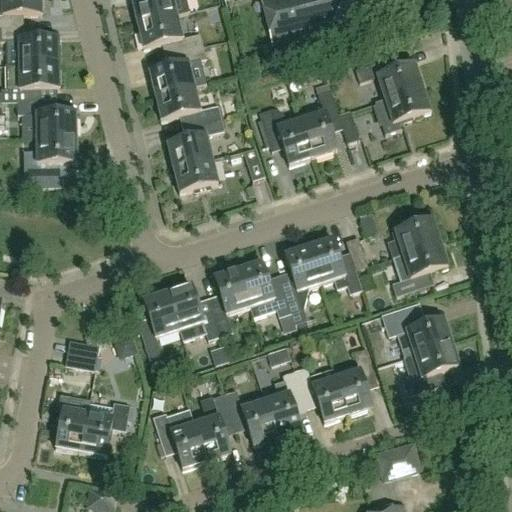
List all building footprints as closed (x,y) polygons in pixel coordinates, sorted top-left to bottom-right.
[(24,21),(42,21),(41,0),(1,0),(2,20),(0,20),(0,33),(24,33),(24,21)] [(190,17),(185,0),(149,0),(150,1),(131,5),(137,30),(176,20),(190,17)] [(357,25),(350,0),(270,0),(262,2),(273,49),(336,33),(336,30),(357,25)] [(143,54),(171,47),(174,59),(203,52),(200,39),(182,43),(176,20),(137,30),(143,54)] [(58,70),(58,44),(30,45),(30,33),(24,33),(0,33),(0,46),(18,46),(19,70),(58,70)] [(203,52),(174,59),(177,70),(149,77),(155,102),(194,92),(188,69),(206,64),(203,52)] [(423,93),(415,69),(388,78),(384,67),(356,76),(360,88),(377,83),(384,105),(385,106),(423,93)] [(59,95),(58,70),(19,70),(6,70),(7,95),(1,95),(1,98),(0,97),(0,107),(1,108),(17,108),(31,107),(30,95),(59,95)] [(337,155),(328,128),(340,124),(339,121),(328,86),(315,90),(324,118),(301,126),(313,163),(337,155)] [(161,126),(189,119),(191,131),(221,124),(218,111),(200,116),(194,92),(155,102),(161,126)] [(430,117),(423,93),(385,106),(384,105),(375,108),(385,140),(402,134),(399,127),(430,117)] [(75,118),(47,118),(46,106),(31,107),(17,108),(18,120),(21,120),(22,144),(36,143),(36,144),(76,143),(75,118)] [(269,148),(281,144),(289,170),(313,163),(301,126),(287,130),(285,122),(284,120),(282,118),(281,117),(279,116),(277,115),(276,115),(272,115),(259,119),(269,148)] [(360,144),(351,117),(339,121),(340,124),(347,148),(360,144)] [(212,164),(206,141),(224,136),(221,124),(191,131),(194,143),(167,149),(173,174),(212,164)] [(48,169),(76,168),(76,143),(36,144),(37,158),(29,158),(29,169),(18,169),(19,182),(48,181),(48,169)] [(264,182),(255,154),(243,158),(252,186),(264,182)] [(179,198),(218,189),(212,164),(173,174),(179,198)] [(371,218),(359,222),(366,244),(378,240),(371,218)] [(394,263),(402,260),(440,248),(432,224),(394,237),(397,245),(388,248),(393,263),(394,263)] [(367,272),(358,243),(346,247),(352,267),(355,276),(355,275),(367,272)] [(341,271),(332,244),(308,252),(321,290),(334,285),(337,296),(347,292),(349,300),(362,296),(355,275),(355,276),(352,267),(341,271)] [(421,281),(448,272),(440,248),(402,260),(394,263),(401,286),(392,289),(396,302),(425,293),(421,281)] [(267,272),(281,270),(277,249),(263,252),(267,272)] [(282,290),(296,334),(297,334),(295,330),(298,329),(299,333),(307,330),(306,326),(307,326),(303,315),(309,294),(321,290),(308,252),(284,260),(293,287),(282,290)] [(270,294),(261,267),(238,275),(250,313),(253,323),(276,316),(278,323),(280,322),(285,337),(296,334),(282,290),(270,294)] [(222,310),(211,314),(220,342),(232,338),(226,320),(250,313),(238,275),(214,283),(222,310)] [(179,336),(202,328),(208,346),(220,342),(211,314),(200,317),(191,290),(167,298),(179,336)] [(161,361),(156,343),(179,336),(167,298),(143,306),(152,333),(140,337),(149,365),(161,361)] [(417,333),(413,321),(384,330),(389,343),(406,337),(414,360),(452,348),(444,324),(417,333)] [(131,339),(113,345),(117,357),(125,361),(137,357),(131,339)] [(65,372),(94,377),(99,352),(69,347),(65,372)] [(240,347),(225,352),(230,366),(244,361),(240,347)] [(459,372),(452,348),(414,360),(420,383),(404,389),(408,401),(437,392),(433,381),(459,372)] [(373,413),(364,386),(374,382),(365,354),(353,358),(356,369),(346,372),(349,379),(336,383),(349,421),(373,413)] [(307,373),(294,377),(304,406),(316,402),(325,429),(349,421),(336,383),(312,391),(307,373)] [(275,390),(279,402),(265,406),(278,444),(302,436),(293,409),(304,406),(294,377),(282,381),(284,387),(275,390)] [(236,396),(224,400),(233,429),(245,425),(254,452),(278,444),(265,406),(242,414),(236,396)] [(233,429),(224,400),(205,407),(202,412),(207,426),(194,430),(207,468),(230,460),(221,433),(233,429)] [(87,419),(80,458),(105,462),(110,435),(126,438),(130,412),(114,409),(114,413),(112,422),(87,419)] [(56,453),(80,458),(87,419),(62,414),(56,453)] [(183,475),(207,468),(194,430),(171,437),(165,419),(153,424),(162,452),(174,448),(183,475)] [(392,482),(407,478),(401,454),(378,461),(381,474),(389,472),(392,482)] [(115,511),(118,500),(90,494),(86,511),(115,511)]
